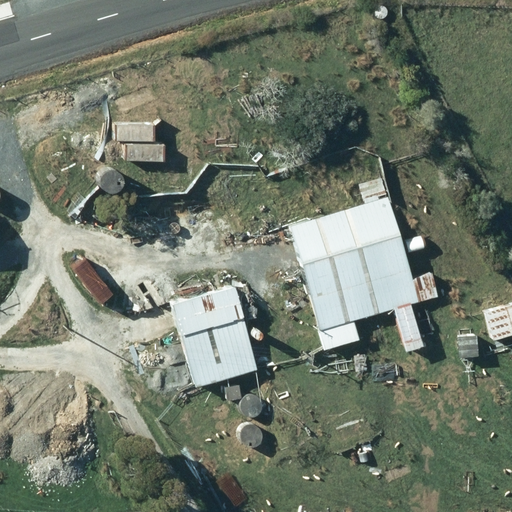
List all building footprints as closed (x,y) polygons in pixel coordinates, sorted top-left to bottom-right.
[(107,100),(127,175),(185,158),(165,84),(107,100)] [(201,113),(198,119),(205,122),(207,116),(201,113)] [(359,185),(363,202),(288,223),(317,325),(435,292),(428,269),(408,274),(381,178),(359,185)] [(173,203),(117,216),(122,239),(163,229),(161,219),(176,215),(173,203)] [(231,282),(169,299),(192,382),(254,365),(231,282)] [(511,300),(482,307),(488,335),(511,329),(511,300)] [(224,384),(225,397),(237,396),(236,383),(224,384)]
